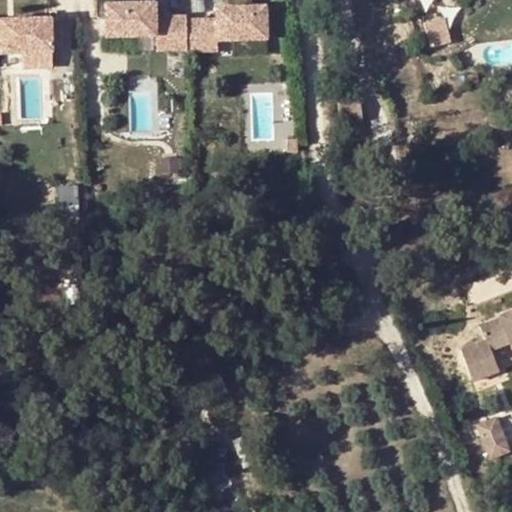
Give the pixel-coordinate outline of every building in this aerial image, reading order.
[(157,0),(130,0),(108,0),(109,33),(158,33),(159,45),(189,45),(189,49),(219,48),(219,36),(268,35),(267,3),(218,4),(218,15),(188,16),(188,11),(158,12),(157,0)] [(0,49),(51,47),(49,13),(0,15),(0,49)] [(360,100),(339,101),(340,121),(362,120),(360,100)] [(511,305),(481,317),(486,330),(461,339),(473,371),(498,362),(491,340),(511,333),(511,335),(511,305)] [(245,328),(250,345),(265,340),(259,323),(245,328)] [(213,362),(195,369),(207,400),(226,392),(213,362)] [(212,412),(232,406),(226,392),(207,400),(212,412)] [(488,447),(506,441),(494,408),(476,414),(488,447)]
